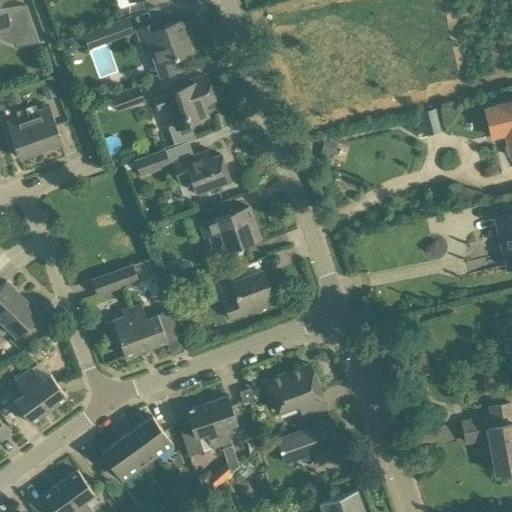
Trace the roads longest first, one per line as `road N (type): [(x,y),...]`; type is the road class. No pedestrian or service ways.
road 1 (unclassified): [(339,316),(226,0)]
road 2 (residential): [(105,405),(339,316)]
road 3 (residential): [(105,405),(24,189)]
road 4 (unclassified): [(412,511),(339,316)]
road 5 (residential): [(105,405),(0,481)]
